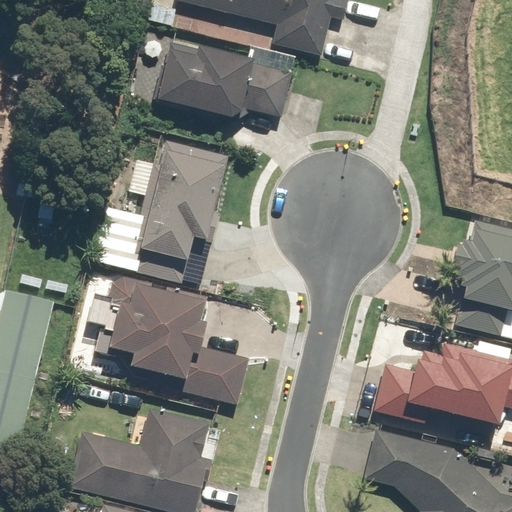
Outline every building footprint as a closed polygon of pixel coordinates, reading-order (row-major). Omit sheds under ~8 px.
[(272,47),(316,57),(322,33),(330,0),(181,0),(277,23),(272,47)] [(154,100),(234,121),(237,109),(275,118),(286,74),(166,45),(156,90),(154,100)] [(226,158),(209,154),(162,142),(133,261),(180,272),(189,237),(208,241),(226,158)] [(511,229),(475,221),(469,245),(456,241),(448,269),(464,274),(459,302),(511,312),(511,229)] [(96,354),(98,354),(96,365),(237,401),(248,361),(190,346),(203,302),(119,277),(96,354)] [(0,455),(16,460),(53,302),(9,291),(0,295),(0,455)] [(430,408),(494,424),(499,404),(511,407),(511,374),(508,373),(511,359),(443,343),(440,355),(419,350),(414,369),(384,362),(372,409),(426,422),(430,408)] [(80,436),(67,491),(159,511),(194,511),(206,465),(199,463),(206,427),(147,415),(140,450),(80,436)] [(511,511),(511,497),(501,495),(502,494),(452,449),(375,431),(363,478),(392,485),(407,499),(406,501),(418,511),(511,511)]
